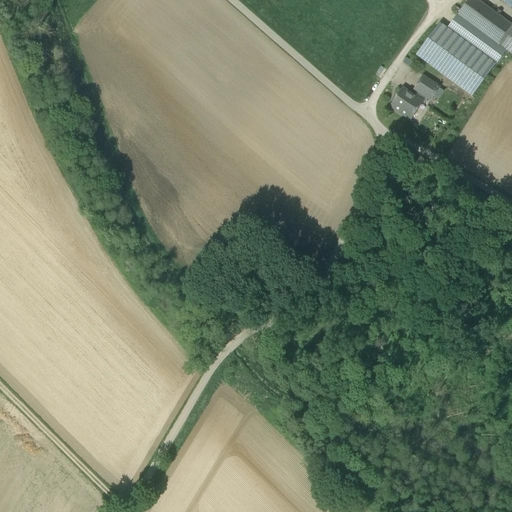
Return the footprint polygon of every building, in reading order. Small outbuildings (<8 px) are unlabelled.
[(511,26),(475,0),(469,0),(458,15),(458,16),(498,45),(511,26)] [(498,45),(458,16),(448,30),(496,65),(507,51),(498,45)] [(496,65),(448,30),(440,24),(416,56),(472,98),(496,66),(496,65)] [(511,26),(498,45),(507,51),(511,55),(511,26)] [(417,92),(428,99),(431,101),(440,89),(423,78),(415,90),(417,92)] [(391,107),(408,119),(413,113),(415,114),(422,104),(424,105),(428,99),(417,92),(414,97),(404,90),(399,97),(398,97),(391,107)]
